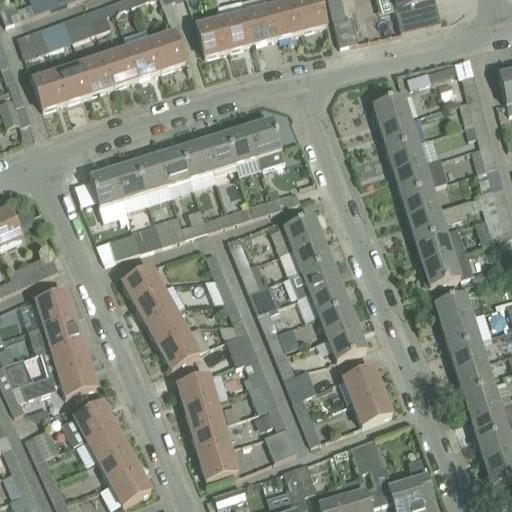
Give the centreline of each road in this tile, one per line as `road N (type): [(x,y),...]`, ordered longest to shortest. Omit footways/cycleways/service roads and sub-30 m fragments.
road 1 (residential): [(464,511),(300,82)]
road 2 (residential): [(185,511),(40,163)]
road 3 (residential): [(40,163),(300,82)]
road 4 (residential): [(300,82),(501,29)]
